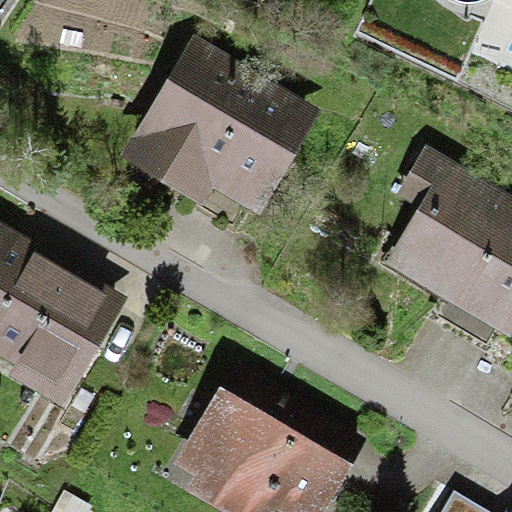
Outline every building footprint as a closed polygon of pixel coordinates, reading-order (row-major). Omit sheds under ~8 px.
[(313,124),(181,47),(109,169),(195,219),(205,201),(252,228),(313,124)] [(511,321),(511,210),(445,167),(379,270),(497,345),(511,321)] [(117,306),(0,234),(0,373),(55,407),(117,306)] [(317,511),(359,442),(224,362),(154,481),(205,511),(317,511)] [(483,511),(447,491),(435,511),(483,511)]
